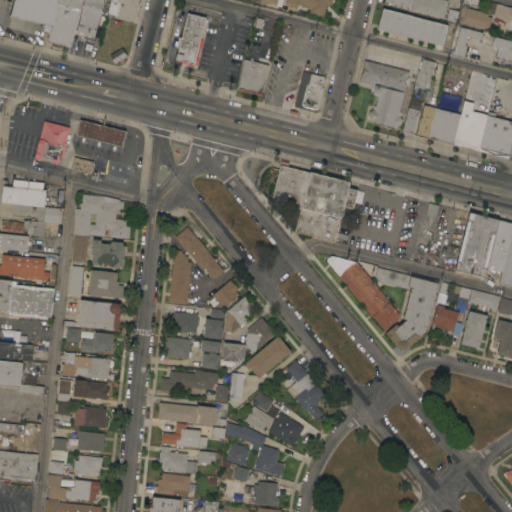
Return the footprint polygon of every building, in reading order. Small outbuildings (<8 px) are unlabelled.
[(10,15),(13,0),(82,0),(71,47),(47,41),(50,25),(10,15)] [(100,15),(105,17),(102,26),(97,25),(93,40),(75,35),(80,15),(79,15),(83,0),(103,0),(103,4),(100,15)] [(109,0),(138,0),(137,6),(130,4),(130,5),(119,2),(116,15),(106,13),(109,0)] [(323,16),(308,12),(309,9),(306,8),(307,7),(297,4),(296,8),(284,5),(285,1),(282,0),(280,7),(275,6),(275,4),(265,2),(265,4),(259,3),(259,0),(332,0),(332,3),(332,2),(331,5),(328,4),(327,6),(326,7),(325,8),(323,16)] [(410,10),(410,8),(404,7),(404,8),(401,7),(401,6),(394,4),(393,5),(391,4),(391,3),(384,1),(384,0),(447,0),(443,18),(410,10)] [(500,16),(483,12),(486,1),(503,5),(500,16)] [(461,7),(462,4),(465,5),(465,8),(466,8),(466,7),(481,11),(481,12),(487,14),(487,16),(493,18),(492,22),(490,21),(489,28),(484,27),(484,29),(458,23),(459,17),(463,18),(463,17),(459,15),(461,7)] [(382,8),(447,25),(445,34),(446,35),(445,37),(444,37),(443,39),(445,39),(444,41),(443,41),(442,43),(444,44),(443,46),(377,29),(382,8)] [(445,20),(446,17),(444,17),(445,11),(447,11),(448,8),(458,10),(455,22),(445,20)] [(205,18),(205,19),(207,19),(206,23),(204,22),(200,39),(201,40),(197,57),(195,57),(195,58),(197,58),(195,65),(194,64),(193,66),(187,64),(188,64),(181,62),(181,61),(174,60),(176,53),(177,53),(178,48),(175,47),(176,46),(174,46),(175,40),(177,41),(178,37),(180,37),(187,13),(205,18)] [(459,27),(482,33),(480,40),(468,37),(468,38),(466,38),(464,44),(466,45),(463,57),(452,54),(459,27)] [(511,60),(495,56),(497,47),(491,46),(493,36),(511,40),(511,60)] [(420,56),(423,57),(423,59),(434,62),(434,63),(435,63),(434,66),(433,66),(428,87),(425,86),(424,89),(413,86),(420,56)] [(268,65),(260,96),(236,90),(244,59),(268,65)] [(394,126),(394,128),(371,123),(372,120),(370,120),(367,116),(368,111),(372,110),(374,110),(378,93),(373,92),(373,91),(374,85),(358,82),(360,74),(361,74),(363,68),(362,68),(364,60),(408,71),(397,116),(399,116),(401,120),(400,124),(397,126),(394,126)] [(316,112),(293,106),(302,71),(323,77),(321,87),(322,87),(322,88),(322,90),(316,112)] [(435,104),(428,102),(429,97),(449,102),(456,77),(468,80),(463,100),(452,144),(426,138),(434,107),(435,104)] [(459,145),(459,146),(452,144),(463,100),(473,103),(471,111),(486,115),(477,150),(459,145)] [(425,141),(415,138),(416,135),(415,135),(423,105),(427,106),(428,104),(432,105),(431,107),(434,107),(426,138),(425,141)] [(407,107),(419,110),(413,134),(401,131),(407,107)] [(486,115),(511,121),(511,143),(508,159),(477,151),(477,150),(486,115)] [(125,131),(121,147),(75,135),(79,119),(125,131)] [(69,127),(65,143),(66,143),(62,158),(59,157),(57,164),(33,158),(43,120),(69,127)] [(73,157),(93,162),(90,174),(70,169),(73,157)] [(279,165),(279,164),(280,160),(288,162),(287,166),(349,182),(348,188),(356,190),(352,208),(345,206),(346,204),(344,204),(342,211),(343,212),(342,216),(341,216),(337,232),(347,235),(346,240),(338,238),(337,242),(294,231),(299,209),(270,202),(279,165)] [(1,202),(2,186),(12,187),(12,179),(27,181),(26,188),(27,188),(28,181),(42,182),(42,190),(45,190),(43,206),(12,203),(1,202)] [(119,201),(122,201),(122,209),(115,208),(114,219),(130,220),(128,238),(109,236),(109,229),(104,228),(104,236),(88,234),(89,224),(94,224),(95,213),(90,213),(88,235),(73,234),(75,208),(79,208),(80,194),(104,196),(119,199),(119,201)] [(428,202),(438,205),(435,218),(424,215),(428,202)] [(59,208),(57,223),(44,222),(42,238),(28,236),(0,233),(0,220),(23,222),(23,219),(36,221),(36,217),(11,215),(12,203),(43,206),(59,208)] [(484,277),(454,269),(469,212),(498,220),(486,268),(484,277)] [(498,220),(511,223),(511,231),(501,272),(486,268),(498,220)] [(197,239),(213,259),(215,258),(217,260),(215,261),(222,270),(212,278),(204,268),(201,270),(188,253),(187,253),(174,237),(186,226),(197,239)] [(511,231),(511,286),(498,283),(501,272),(511,231)] [(0,233),(28,236),(26,251),(0,248),(0,233)] [(73,235),(87,236),(84,261),(71,260),(73,235)] [(122,268),(111,267),(111,266),(108,266),(108,263),(101,263),(100,266),(92,265),(93,253),(91,252),(92,239),(100,240),(100,243),(111,244),(111,241),(122,242),(122,245),(124,245),(122,268)] [(173,250),(181,250),(181,253),(184,253),(183,256),(187,256),(187,261),(190,261),(186,304),(168,302),(173,250)] [(44,258),(43,271),(49,272),(48,280),(46,280),(45,282),(41,281),(41,283),(35,283),(35,279),(20,277),(0,274),(0,265),(1,254),(44,258)] [(337,276),(339,275),(326,260),(327,258),(331,256),(355,262),(402,319),(410,288),(407,287),(406,289),(378,281),(374,276),(376,267),(410,276),(437,283),(425,331),(421,335),(422,336),(403,350),(400,350),(337,276)] [(71,265),(82,266),(79,293),(78,295),(68,294),(71,265)] [(117,272),(116,281),(118,281),(118,285),(123,285),(121,298),(87,295),(87,293),(86,293),(88,270),(90,270),(90,269),(117,272)] [(18,315),(17,318),(7,317),(8,315),(3,314),(3,311),(0,310),(0,279),(15,281),(15,284),(53,288),(50,319),(18,315)] [(229,280),(237,289),(235,290),(238,294),(222,308),(218,302),(213,307),(208,301),(213,297),(211,295),(229,280)] [(439,281),(445,283),(442,293),(445,294),(441,305),(433,303),(439,281)] [(470,289),(467,300),(457,298),(458,294),(452,292),(454,285),(470,289)] [(499,296),(495,309),(494,311),(489,310),(490,308),(467,302),(471,289),(499,296)] [(224,313),(225,312),(244,296),(249,302),(250,305),(249,307),(248,307),(252,311),(245,317),(247,319),(242,323),(243,324),(240,327),(239,326),(231,332),(231,331),(222,330),(224,313)] [(511,300),(511,314),(497,311),(500,297),(511,300)] [(120,304),(118,330),(77,326),(79,299),(120,304)] [(437,327),(434,326),(435,324),(431,323),(436,304),(443,306),(443,308),(451,310),(452,307),(458,309),(457,312),(458,312),(456,322),(455,321),(452,331),(437,327)] [(203,337),(205,318),(209,318),(210,312),(202,311),(202,307),(223,309),(220,339),(203,337)] [(461,333),(460,333),(461,330),(462,331),(464,322),(463,322),(464,319),(465,320),(467,310),(485,315),(478,342),(476,341),(475,347),(474,347),(473,348),(459,345),(459,343),(461,333)] [(197,314),(196,319),(198,319),(197,325),(196,325),(195,332),(199,333),(198,338),(191,337),(191,332),(172,330),(173,320),(174,320),(175,317),(173,317),(173,311),(197,314)] [(261,317),(274,333),(255,349),(248,353),(244,350),(244,344),(244,341),(245,340),(243,338),(245,336),(246,332),(247,331),(246,329),(261,317)] [(511,322),(511,358),(495,354),(498,341),(491,339),(496,319),(511,322)] [(79,328),(78,342),(65,341),(66,327),(79,328)] [(0,357),(11,358),(12,343),(17,344),(17,331),(0,330),(0,357)] [(113,334),(111,352),(93,350),(93,352),(80,350),(81,337),(93,339),(94,332),(113,334)] [(290,351),(258,378),(250,367),(247,369),(243,364),(246,363),(245,362),(277,335),(290,351)] [(189,339),(189,345),(190,345),(189,347),(188,351),(190,351),(190,357),(188,357),(188,358),(166,355),(167,348),(164,348),(165,336),(189,339)] [(200,350),(201,343),(200,343),(200,340),(220,342),(219,345),(218,352),(200,350)] [(0,341),(33,345),(32,354),(21,353),(21,359),(0,357),(0,341)] [(240,363),(235,363),(235,361),(221,360),(223,342),(244,344),(243,359),(240,362),(240,363)] [(201,367),(202,353),(208,353),(208,352),(215,353),(215,354),(218,355),(217,369),(201,367)] [(62,363),(63,363),(64,353),(74,354),(74,355),(90,357),(109,359),(112,361),(112,366),(108,367),(107,379),(86,377),(87,368),(74,367),(73,376),(60,375),(62,363)] [(0,359),(22,362),(19,384),(43,386),(42,392),(18,390),(19,387),(0,384),(0,359)] [(316,402),(317,403),(317,405),(316,406),(322,413),(314,419),(307,410),(305,411),(294,397),(298,394),(291,385),(296,381),(285,368),(295,360),(323,393),(319,397),(320,398),(316,402)] [(193,373),(194,369),(200,370),(200,371),(216,372),(216,377),(217,377),(217,380),(216,380),(216,383),(212,383),(211,389),(185,387),(185,392),(168,390),(168,391),(159,390),(160,377),(168,378),(169,371),(193,373)] [(231,372),(243,374),(241,397),(228,396),(231,372)] [(70,380),(68,401),(56,400),(58,379),(70,380)] [(99,398),(98,400),(95,399),(95,398),(72,396),(74,379),(106,382),(106,386),(108,387),(107,399),(99,398)] [(215,388),(216,388),(216,384),(228,385),(227,402),(214,401),(215,388)] [(300,425),(300,426),(303,428),(296,439),(297,440),(298,442),(295,446),(293,446),(267,431),(273,422),(271,421),(264,433),(243,421),(252,406),(272,418),(274,415),(255,404),(257,401),(253,398),(257,391),(282,406),(278,411),(300,425)] [(57,401),(70,403),(69,415),(56,414),(57,401)] [(197,406),(195,423),(157,419),(158,402),(197,406)] [(103,428),(73,424),(75,407),(82,408),(82,405),(106,408),(103,428)] [(213,425),(198,423),(199,414),(197,414),(198,405),(215,407),(213,425)] [(0,422),(23,425),(22,434),(0,431),(0,422)] [(253,468),(259,450),(257,449),(258,446),(260,447),(260,446),(225,433),(226,422),(241,426),(242,425),(265,436),(262,445),(277,450),(277,451),(278,451),(275,461),(282,463),(278,476),(253,468)] [(162,432),(174,433),(175,423),(185,423),(185,429),(199,430),(199,436),(206,437),(206,445),(201,444),(201,448),(175,445),(175,444),(161,443),(161,441),(158,441),(158,437),(159,433),(162,434),(162,432)] [(224,427),(223,438),(211,438),(212,426),(224,427)] [(78,430),(104,433),(103,445),(101,445),(100,451),(76,449),(78,430)] [(65,450),(52,449),(53,437),(66,439),(65,450)] [(243,446),(243,447),(248,449),(244,461),(245,461),(245,464),(243,464),(243,465),(226,460),(231,442),(243,446)] [(161,469),(162,462),(158,461),(160,446),(169,447),(168,451),(187,453),(186,461),(196,462),(195,473),(161,469)] [(0,450),(37,454),(34,483),(0,479),(0,450)] [(198,450),(215,452),(214,460),(210,460),(209,463),(205,463),(205,465),(200,464),(201,462),(197,462),(198,450)] [(101,457),(100,466),(99,466),(98,470),(96,469),(95,476),(76,474),(77,471),(72,470),(74,460),(78,460),(78,454),(101,457)] [(51,461),(63,462),(62,474),(49,472),(51,461)] [(236,465),(248,469),(245,481),(232,478),(236,465)] [(511,487),(511,488),(504,477),(501,473),(505,471),(511,466),(511,487)] [(189,475),(187,496),(155,493),(157,478),(160,479),(161,472),(189,475)] [(48,486),(46,485),(47,474),(60,475),(59,487),(67,488),(66,500),(47,498),(48,486)] [(89,481),(89,480),(95,481),(99,481),(98,484),(100,484),(99,488),(98,488),(97,494),(93,494),(95,495),(94,499),(93,499),(93,500),(75,498),(74,500),(71,499),(70,498),(66,497),(67,490),(70,491),(70,487),(74,487),(74,479),(89,481)] [(254,503),(255,494),(243,493),(244,483),(257,484),(257,481),(276,483),(275,490),(276,492),(276,495),(274,497),(277,497),(277,505),(254,503)] [(180,499),(178,511),(147,511),(148,507),(151,507),(152,496),(180,499)] [(42,511),(44,498),(57,499),(55,511),(42,511)] [(100,506),(99,511),(57,511),(58,502),(100,506)] [(203,511),(204,503),(215,504),(213,511),(203,511)]
